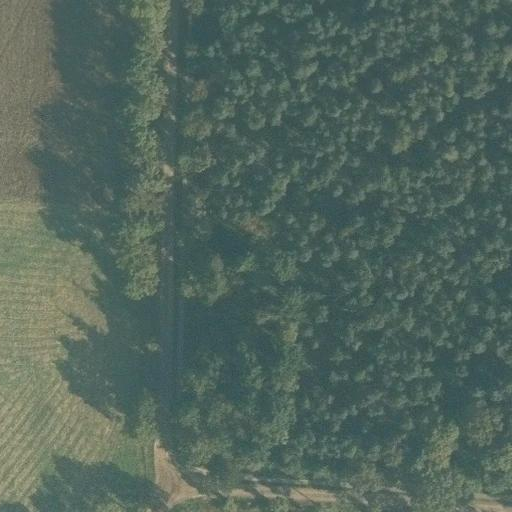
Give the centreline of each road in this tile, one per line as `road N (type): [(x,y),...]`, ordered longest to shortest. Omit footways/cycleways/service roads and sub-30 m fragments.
road 1 (track): [(166,486),(159,416),(170,0)]
road 2 (track): [(497,511),(166,486)]
